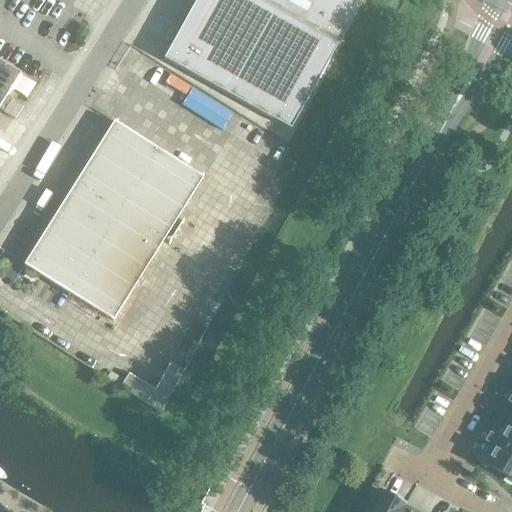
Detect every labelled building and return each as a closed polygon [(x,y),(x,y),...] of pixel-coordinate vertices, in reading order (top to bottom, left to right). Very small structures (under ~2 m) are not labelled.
[(196,0),(163,59),(290,130),(363,0),(196,0)] [(0,109),(15,119),(23,106),(7,96),(20,75),(0,62),(0,109)] [(114,122),(49,224),(23,265),(29,268),(27,272),(28,276),(31,278),(35,277),(37,274),(113,321),(164,239),(173,238),(179,228),(177,219),(203,178),(114,122)] [(161,413),(175,387),(184,370),(169,363),(155,390),(129,373),(120,387),(161,413)] [(511,426),(511,395),(508,402),(499,419),(511,426)] [(511,426),(499,419),(475,459),(511,480),(511,426)] [(372,511),(401,511),(404,507),(406,505),(384,492),(372,511)]
